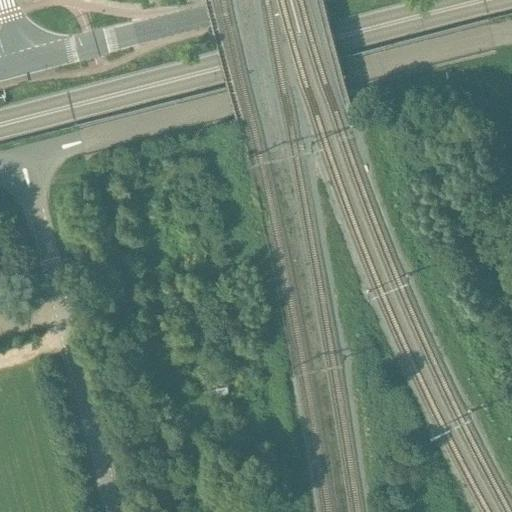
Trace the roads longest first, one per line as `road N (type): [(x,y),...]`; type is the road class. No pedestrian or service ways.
road 1 (primary): [(493,0),(0,126)]
road 2 (unclassified): [(20,157),(511,31)]
road 3 (tertiary): [(112,511),(20,157)]
road 4 (tertiary): [(9,69),(273,0)]
